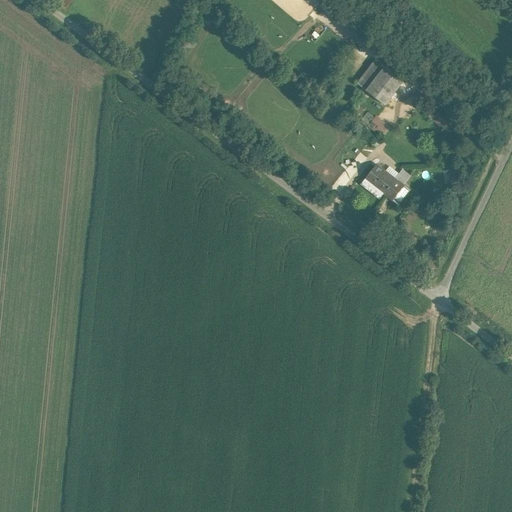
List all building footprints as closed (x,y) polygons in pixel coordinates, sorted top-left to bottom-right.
[(404,81),(376,60),(358,83),(386,105),(404,81)] [(368,112),(360,122),(367,128),(375,117),(368,112)] [(380,119),(372,129),(379,134),(387,124),(380,119)] [(367,156),(373,148),(366,143),(361,152),(367,156)] [(395,178),(377,164),(366,179),(384,193),(395,178)] [(395,178),(384,193),(393,200),(404,185),(395,178)] [(417,239),(409,233),(405,238),(413,244),(417,239)]
